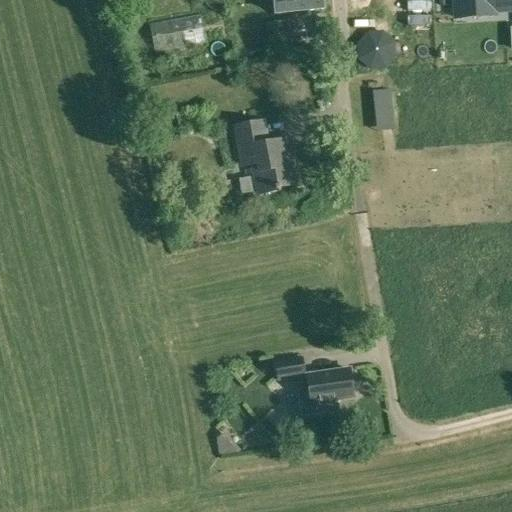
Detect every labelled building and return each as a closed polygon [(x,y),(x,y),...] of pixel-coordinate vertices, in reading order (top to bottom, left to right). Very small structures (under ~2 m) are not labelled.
[(275,0),(277,13),(324,9),(322,0),(275,0)] [(511,0),(454,0),(456,17),(483,16),(495,15),(495,11),(511,10),(511,0)] [(150,26),(155,53),(204,45),(199,17),(150,26)] [(395,40),(383,30),(367,31),(357,43),(357,59),(369,69),(385,68),(396,56),(395,40)] [(237,127),(244,165),(254,163),(259,194),(281,190),(281,188),(294,185),(290,166),(294,165),(289,140),(267,144),(263,122),(237,127)] [(276,362),(279,381),(306,376),(303,357),(276,362)] [(340,411),(338,400),(355,397),(350,369),(312,375),(314,388),(299,391),(303,416),(340,411)] [(274,433),(295,452),(313,431),(292,412),(274,433)]
